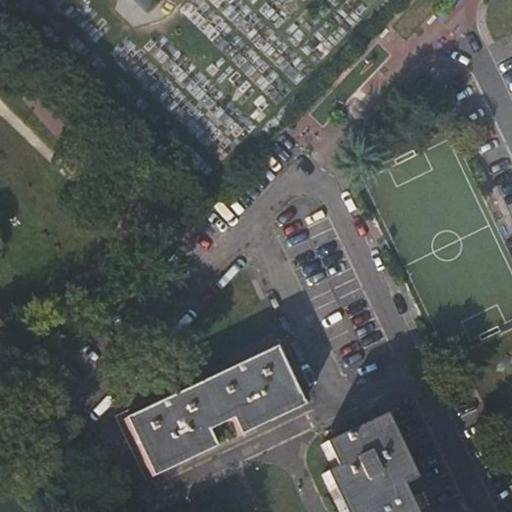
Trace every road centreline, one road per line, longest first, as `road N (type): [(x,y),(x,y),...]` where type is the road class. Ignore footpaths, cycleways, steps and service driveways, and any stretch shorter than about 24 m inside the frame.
road 1 (unclassified): [(482,511),(333,203),(305,180)]
road 2 (unclassified): [(74,417),(255,218),(305,180)]
